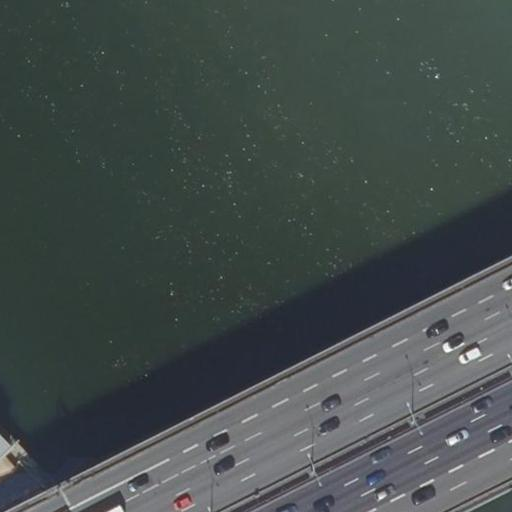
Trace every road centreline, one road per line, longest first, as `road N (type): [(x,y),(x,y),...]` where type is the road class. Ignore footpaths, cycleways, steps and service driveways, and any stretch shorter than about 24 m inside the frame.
road 1 (trunk): [(511,320),(125,511)]
road 2 (trunk): [(336,511),(511,423)]
